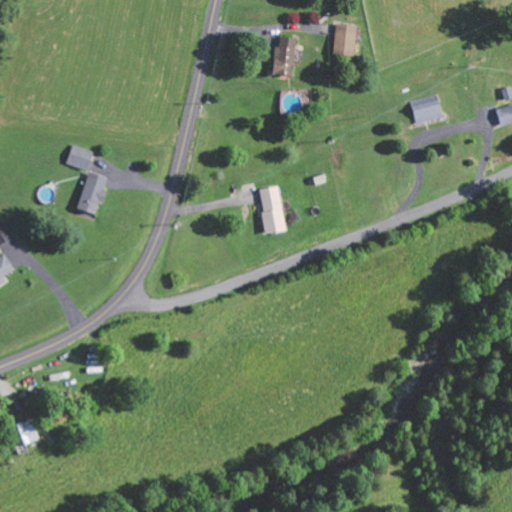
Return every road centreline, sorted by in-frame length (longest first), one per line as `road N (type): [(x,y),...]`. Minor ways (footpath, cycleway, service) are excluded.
road 1 (tertiary): [(0,366),(86,328),(148,259),(170,199),(216,0)]
road 2 (residential): [(116,301),(205,295),(511,172)]
